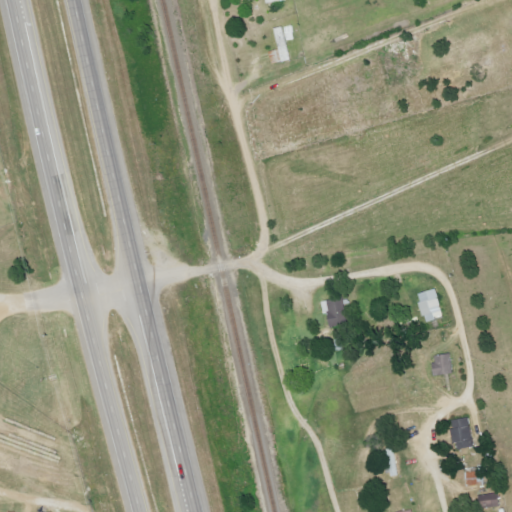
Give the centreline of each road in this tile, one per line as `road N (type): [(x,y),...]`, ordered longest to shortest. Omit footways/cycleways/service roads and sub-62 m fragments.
road 1 (primary): [(6,0),(133,511)]
road 2 (primary): [(190,511),(134,292),(76,0)]
